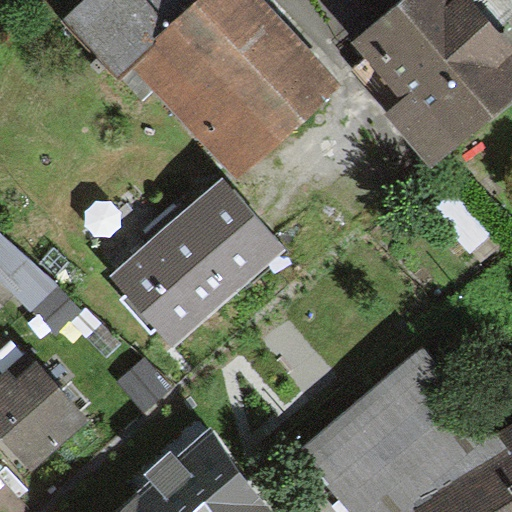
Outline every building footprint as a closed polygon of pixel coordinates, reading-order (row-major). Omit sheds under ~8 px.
[(230,188),(333,97),(244,0),(81,0),(58,22),(120,90),(133,79),(230,188)] [(462,0),(405,0),(346,55),(450,167),(511,109),(511,9),(503,0),(473,0),(468,6),(462,0)] [(111,283),(173,353),(283,256),(222,186),(111,283)] [(7,239),(38,267),(69,234),(37,205),(7,239)] [(0,239),(0,280),(34,313),(59,286),(38,267),(7,239),(4,236),(0,239)] [(34,313),(59,337),(82,314),(59,286),(34,313)] [(22,350),(0,368),(0,442),(28,474),(86,424),(22,350)] [(348,511),(511,511),(511,436),(498,446),(426,353),(300,451),(348,511)] [(147,358),(121,382),(147,411),(173,387),(147,358)] [(151,485),(119,511),(269,511),(210,428),(176,457),(170,450),(141,474),(151,485)]
